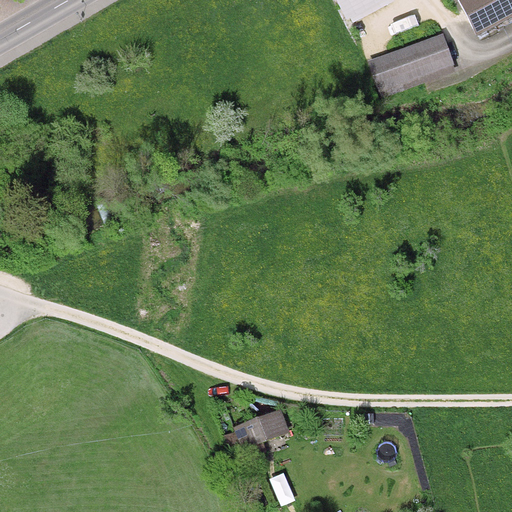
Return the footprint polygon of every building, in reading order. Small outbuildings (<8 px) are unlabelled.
[(336,0),(347,19),(350,17),(353,22),(394,1),(393,0),(336,0)] [(511,0),(459,0),(477,34),(511,16),(511,0)] [(443,33),(367,60),(378,92),(381,91),(453,65),(454,65),(443,33)] [(455,72),(453,65),(381,91),(384,97),(455,72)] [(281,409),(233,427),(241,449),(289,431),(281,409)]
